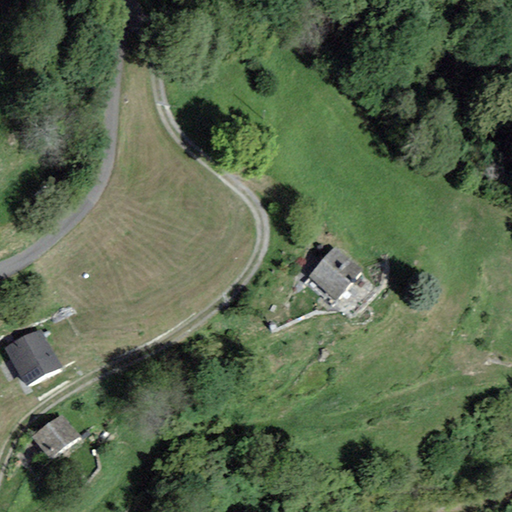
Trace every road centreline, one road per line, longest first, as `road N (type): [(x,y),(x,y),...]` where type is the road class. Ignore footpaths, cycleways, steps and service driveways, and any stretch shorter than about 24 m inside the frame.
road 1 (track): [(122,8),(143,27),(172,127),(255,205),(262,242),(239,283),(214,306),(33,414),(0,465)]
road 2 (unclassified): [(0,268),(58,232),(98,182),(108,158),(122,8)]
